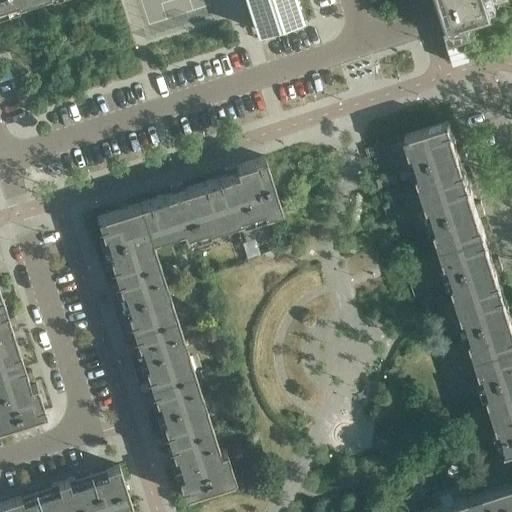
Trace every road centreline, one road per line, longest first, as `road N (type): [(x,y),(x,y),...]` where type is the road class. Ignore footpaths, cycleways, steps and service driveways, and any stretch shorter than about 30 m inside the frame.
road 1 (residential): [(3,159),(365,43)]
road 2 (residential): [(0,459),(89,430),(3,159)]
